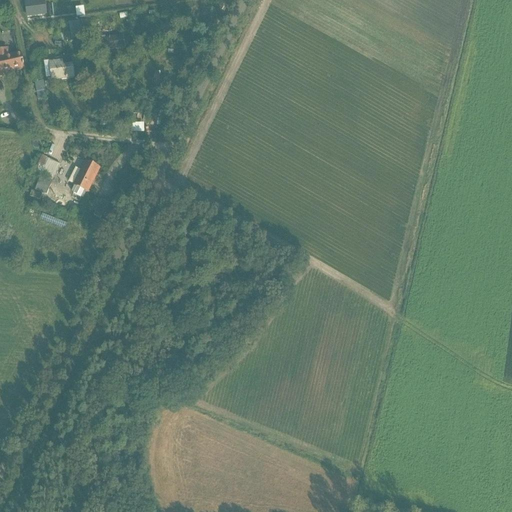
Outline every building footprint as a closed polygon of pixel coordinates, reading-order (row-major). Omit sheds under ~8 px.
[(117,37),(119,46),(127,45),(126,36),(117,37)] [(21,69),(18,53),(8,55),(7,49),(0,49),(0,79),(2,79),(1,73),(21,69)] [(48,82),(72,80),(71,60),(46,63),(48,82)] [(163,117),(166,109),(159,107),(157,115),(163,117)] [(151,120),(153,113),(146,112),(145,119),(151,120)] [(21,153),(26,150),(22,143),(17,147),(21,153)] [(61,165),(41,155),(32,172),(52,182),(61,165)] [(71,187),(85,195),(99,169),(84,162),(71,187)]
